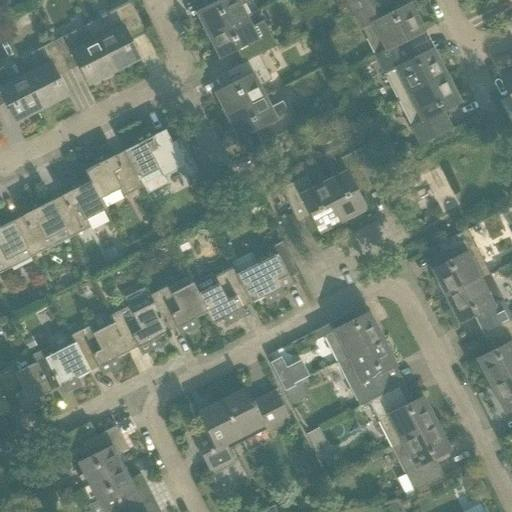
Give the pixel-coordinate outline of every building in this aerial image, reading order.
[(0,0),(0,9),(9,5),(6,0),(0,0)] [(41,0),(31,0),(30,1),(35,10),(41,8),(43,1),(41,0)] [(211,5),(195,13),(207,37),(246,17),(240,6),(251,0),(216,0),(217,2),(212,5),(211,5)] [(346,0),(376,57),(406,41),(424,32),(410,5),(392,14),(385,0),(346,0)] [(112,12),(87,25),(112,73),(115,72),(115,74),(126,68),(125,67),(137,61),(137,62),(138,61),(128,41),(126,37),(143,29),(130,3),(112,12)] [(236,52),(242,64),(259,55),(259,56),(277,47),(263,21),(252,27),(246,17),(207,37),(220,61),(236,52)] [(87,25),(51,44),(64,69),(75,63),(77,67),(87,87),(88,87),(88,86),(99,80),(100,82),(111,76),(110,74),(112,73),(87,25)] [(376,57),(398,101),(446,77),(432,50),(415,59),(406,41),(376,57)] [(39,70),(24,78),(41,110),(43,109),(44,110),(54,105),(53,103),(64,97),(65,98),(66,98),(56,79),(56,78),(54,74),(64,69),(51,44),(31,54),(39,70)] [(229,84),(213,92),(225,116),(264,96),(259,87),(272,81),(259,56),(259,55),(242,64),(230,70),(235,80),(230,83),(229,84)] [(0,69),(0,97),(2,97),(6,103),(16,123),(17,123),(17,122),(28,116),(29,118),(39,113),(38,111),(41,110),(24,78),(11,84),(3,68),(0,69)] [(446,77),(398,101),(421,145),(451,130),(442,112),(460,103),(446,77)] [(264,96),(225,116),(238,140),(254,131),(261,144),(295,126),(282,101),(270,108),(264,96)] [(187,178),(196,173),(179,139),(171,143),(164,130),(154,136),(150,128),(132,138),(135,145),(124,151),(143,187),(147,195),(166,185),(162,177),(182,167),(187,178)] [(84,172),(89,183),(90,182),(99,200),(119,190),(123,197),(143,187),(124,151),(114,156),(111,148),(92,158),(96,165),(84,172)] [(333,178),(323,184),(343,222),(366,210),(358,193),(369,187),(352,153),(327,166),(333,178)] [(397,175),(390,163),(390,161),(374,169),(381,183),(397,175)] [(343,222),(323,184),(312,189),(306,177),(280,190),(298,224),(310,217),(319,234),(343,222)] [(61,197),(52,202),(70,238),(90,228),(86,221),(105,211),(99,200),(90,182),(89,183),(79,188),(75,180),(57,189),(61,197)] [(21,216),(12,221),(31,258),(50,248),(70,238),(66,231),(52,202),(39,208),(36,200),(25,205),(18,209),(21,216)] [(221,214),(210,219),(215,229),(226,224),(221,214)] [(0,273),(31,258),(12,221),(0,227),(0,273)] [(432,271),(446,298),(491,275),(468,230),(437,245),(447,263),(432,271)] [(184,239),(173,244),(179,254),(189,249),(184,239)] [(256,265),(237,275),(251,305),(264,298),(267,306),(285,297),(281,289),(292,284),(289,279),(298,275),(282,243),(253,258),(256,265)] [(193,284),(192,285),(193,287),(207,314),(212,324),(224,318),(228,326),(246,317),(242,309),(251,305),(237,275),(233,268),(213,277),(212,275),(193,284)] [(474,317),(483,335),(511,319),(511,316),(491,275),(446,298),(459,324),(474,317)] [(168,287),(149,297),(153,304),(168,333),(176,329),(180,336),(198,327),(194,320),(203,316),(205,314),(207,314),(193,287),(192,285),(188,277),(168,287)] [(37,293),(36,294),(40,301),(41,301),(42,301),(48,297),(44,289),(37,293)] [(130,306),(109,316),(113,324),(128,353),(137,349),(141,356),(158,347),(155,340),(168,333),(153,304),(149,297),(147,298),(143,289),(125,298),(130,306)] [(323,336),(337,363),(382,340),(369,313),(353,321),(349,314),(313,333),(316,340),(323,336)] [(90,326),(70,337),(88,373),(97,369),(101,376),(119,367),(115,359),(128,353),(109,316),(108,317),(112,324),(93,334),(90,326)] [(477,360),(491,387),(511,376),(511,319),(483,335),(492,352),(477,360)] [(31,337),(23,341),(28,351),(35,347),(31,337)] [(51,346),(31,356),(49,393),(58,388),(62,396),(81,386),(77,379),(88,373),(70,337),(69,337),(73,344),(55,353),(51,346)] [(337,363),(359,407),(390,392),(381,375),(396,367),(382,340),(337,363)] [(11,366),(0,371),(0,393),(10,413),(19,408),(23,415),(41,406),(37,399),(49,393),(31,356),(29,357),(33,364),(15,373),(11,366)] [(285,369),(275,374),(284,392),(294,387),(293,385),(285,369)] [(511,376),(491,387),(505,413),(511,409),(511,376)] [(294,387),(284,392),(290,405),(308,396),(300,382),(293,385),(294,387)] [(369,404),(391,448),(437,425),(423,398),(408,406),(399,388),(390,392),(359,407),(360,408),(369,404)] [(246,389),(222,401),(240,438),(263,426),(267,433),(290,421),(275,392),(253,403),(246,389)] [(0,417),(10,413),(0,393),(0,427),(2,427),(0,422),(0,417)] [(240,438),(222,401),(197,414),(206,432),(192,439),(210,475),(235,462),(226,445),(240,438)] [(437,425),(391,448),(414,493),(444,477),(435,460),(450,452),(437,425)] [(89,458),(76,464),(85,481),(85,482),(88,487),(99,481),(124,468),(118,457),(118,456),(114,449),(113,447),(124,442),(124,441),(123,440),(116,427),(82,444),(89,458)] [(99,481),(88,487),(99,509),(111,503),(115,511),(126,511),(153,498),(147,486),(145,482),(134,488),(130,480),(129,478),(124,468),(99,481)] [(400,490),(393,493),(396,499),(403,496),(400,490)] [(159,511),(153,498),(126,511),(159,511)]
